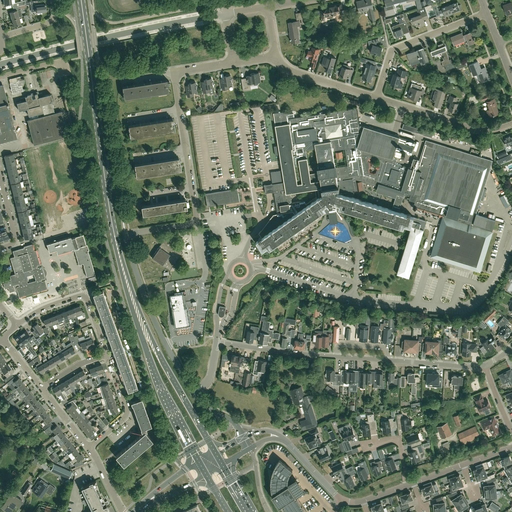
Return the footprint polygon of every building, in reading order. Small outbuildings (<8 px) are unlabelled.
[(371,21),(375,20),(372,10),(373,10),(370,0),(366,0),(357,2),(359,13),(368,11),(371,21)] [(409,0),(410,2),(415,0),(414,0),(389,0),(384,2),(386,7),(384,8),(386,17),(395,14),(393,8),(394,8),(394,6),(399,4),(399,3),(401,3),(400,1),(404,0),(409,0)] [(35,1),(26,2),(26,5),(30,4),(31,8),(35,8),(36,11),(36,12),(46,11),(45,4),(42,4),(35,5),(35,4),(35,1)] [(511,2),(503,5),(507,16),(511,14),(511,13),(511,2)] [(440,14),(443,13),(445,17),(452,14),(452,13),(460,10),(457,3),(442,9),(442,10),(438,11),(436,6),(437,5),(436,3),(432,4),(436,16),(440,15),(440,14)] [(347,8),(342,9),(341,5),(335,7),(327,8),(327,10),(324,11),(323,10),(321,11),(320,11),(316,12),(316,15),(320,14),(321,21),(323,21),(324,22),(327,21),(327,20),(329,20),(329,19),(333,18),(334,19),(335,22),(334,22),(341,21),(347,20),(346,16),(348,15),(347,8)] [(14,11),(10,12),(12,19),(19,17),(17,10),(20,9),(19,6),(13,7),(14,11)] [(416,25),(419,24),(420,26),(425,24),(423,20),(429,18),(425,7),(418,10),(420,14),(421,14),(421,15),(411,19),(413,24),(415,23),(416,25)] [(301,24),(304,24),(302,12),(295,13),(296,20),(301,19),(301,24)] [(397,30),(394,31),(396,38),(404,35),(403,34),(401,28),(407,26),(403,13),(399,15),(400,18),(398,18),(400,23),(395,25),(397,30)] [(19,17),(12,19),(14,26),(21,24),(19,17)] [(297,26),(299,26),(299,21),(292,22),(293,27),(289,27),(290,33),(291,39),(290,39),(291,43),(299,42),(298,34),(297,26)] [(468,45),(474,43),(471,33),(463,35),(462,33),(451,37),(454,45),(466,41),(468,45)] [(378,39),(372,40),(368,41),(369,48),(371,49),(370,52),(379,55),(382,48),(377,46),(376,42),(379,42),(378,39)] [(442,44),(438,45),(439,48),(431,51),(432,55),(441,52),(444,60),(441,61),(443,66),(444,65),(447,71),(454,68),(454,67),(456,66),(455,64),(453,65),(450,59),(449,60),(445,51),(446,50),(445,46),(444,47),(442,44)] [(308,59),(313,61),(312,63),(311,67),(315,68),(317,60),(316,59),(319,50),(312,48),(311,52),(308,51),(307,55),(309,56),(308,59)] [(421,65),(428,62),(423,49),(407,55),(411,65),(420,62),(421,65)] [(331,73),(335,58),(331,57),(331,59),(324,57),(321,65),(328,67),(326,72),(331,73)] [(367,63),(362,77),(367,79),(366,80),(370,81),(372,76),(373,76),(376,66),(374,65),(375,62),(366,59),(365,63),(367,63)] [(478,61),(469,65),(473,75),(478,74),(481,82),(485,80),(485,81),(487,80),(486,80),(489,78),(489,79),(490,81),(485,67),(481,69),(478,61)] [(351,76),(353,70),(342,67),(341,71),(337,70),(336,74),(340,75),(339,76),(346,78),(347,75),(351,76)] [(404,78),(406,72),(398,69),(397,75),(394,74),(391,85),(401,88),(402,84),(399,83),(401,77),(404,78)] [(259,76),(259,73),(250,74),(250,75),(247,76),(247,78),(241,79),(243,91),(251,89),(250,86),(254,85),(253,83),(260,82),(260,81),(261,80),(260,77),(259,76)] [(221,79),(221,83),(222,90),(229,89),(228,86),(229,85),(232,85),(232,82),(233,81),(232,79),(231,79),(231,75),(230,75),(230,74),(226,75),(226,76),(224,76),(224,78),(221,79)] [(210,88),(213,87),(213,85),(214,84),(213,82),(212,82),(212,78),(211,78),(211,77),(207,78),(207,79),(205,79),(205,81),(202,82),(203,93),(210,92),(209,89),(210,88)] [(167,80),(122,87),(124,98),(169,90),(167,83),(169,83),(169,81),(167,81),(167,80)] [(22,85),(18,86),(17,84),(18,83),(18,81),(10,83),(12,94),(23,91),(22,85)] [(198,88),(197,86),(196,86),(196,82),(195,82),(191,82),(191,83),(191,82),(191,83),(189,83),(189,85),(186,86),(188,97),(194,96),(193,93),(194,92),(197,92),(197,89),(198,88)] [(0,141),(17,137),(15,129),(14,130),(14,128),(14,127),(9,107),(8,107),(8,105),(8,102),(3,84),(0,84),(0,141)] [(411,88),(408,98),(417,100),(419,95),(422,96),(424,90),(421,89),(422,87),(412,84),(411,88)] [(443,98),(445,92),(434,88),(431,100),(436,102),(434,106),(440,107),(443,98)] [(21,101),(17,103),(19,110),(27,108),(29,115),(37,113),(38,115),(29,117),(30,119),(27,120),(33,145),(68,135),(61,111),(54,113),(52,102),(53,102),(51,94),(43,96),(42,92),(39,93),(37,94),(37,93),(31,95),(31,94),(27,95),(27,96),(25,97),(20,98),(21,101)] [(489,116),(498,113),(494,103),(495,102),(494,99),(490,100),(488,94),(486,96),(481,97),(479,98),(480,101),(486,99),(489,110),(487,110),(489,116)] [(457,112),(458,108),(456,108),(457,104),(455,103),(456,101),(455,100),(455,98),(450,96),(448,102),(451,103),(449,110),(457,112)] [(273,186),(273,189),(274,191),(277,211),(302,207),(302,209),(295,214),(293,211),(273,215),(261,231),(260,231),(258,233),(261,237),(258,239),(259,240),(256,241),(262,250),(268,246),(270,249),(272,247),(273,248),(273,249),(279,245),(282,243),(281,243),(293,235),(293,236),(295,236),(297,234),(297,233),(297,232),(299,230),(300,231),(301,231),(303,230),(304,228),(303,228),(315,220),(316,219),(318,218),(326,212),(327,214),(328,214),(328,213),(330,213),(330,214),(331,215),(332,215),(333,215),(334,215),(334,214),(335,214),(335,213),(335,212),(336,212),(338,212),(338,210),(339,208),(400,227),(403,228),(404,225),(406,226),(410,227),(411,226),(406,244),(407,245),(406,251),(404,250),(397,274),(409,278),(416,254),(415,253),(417,247),(418,248),(423,230),(424,230),(425,229),(427,221),(413,217),(410,216),(411,215),(407,214),(407,215),(405,214),(399,212),(404,194),(410,196),(410,197),(411,198),(413,199),(415,200),(414,205),(418,207),(418,206),(441,213),(444,214),(444,215),(445,215),(444,217),(443,217),(431,256),(474,270),(479,271),(492,230),(495,220),(488,218),(476,214),(480,200),(483,200),(487,189),(484,188),(492,160),(426,140),(419,160),(414,158),(411,168),(409,167),(409,168),(406,168),(406,166),(404,165),(403,167),(401,166),(402,165),(396,163),(397,159),(393,158),(396,150),(411,155),(415,142),(399,138),(398,137),(398,136),(395,135),(394,136),(391,135),(389,134),(372,129),(372,128),(369,127),(368,128),(363,127),(363,128),(359,126),(357,108),(315,114),(294,118),(293,113),(288,114),(287,111),(282,112),(273,113),(277,134),(278,144),(278,145),(277,146),(274,146),(275,155),(280,155),(280,158),(282,166),(282,170),(281,170),(273,172),(271,172),(272,172),(272,174),(272,176),(271,176),(271,177),(272,183),(272,184),(273,186)] [(173,120),(128,126),(130,136),(130,137),(175,130),(175,129),(173,120)] [(402,129),(427,136),(431,138),(433,133),(404,124),(402,129)] [(511,135),(509,137),(509,136),(507,137),(507,138),(503,139),(506,146),(511,145),(511,147),(511,135)] [(17,153),(13,154),(4,156),(4,158),(5,162),(14,159),(14,156),(17,156),(17,153)] [(179,159),(134,166),(136,175),(136,176),(181,169),(181,168),(179,159)] [(268,184),(264,185),(265,189),(265,193),(269,192),(274,191),(273,189),(273,186),(272,184),(272,183),(268,184)] [(240,201),(238,191),(237,188),(205,194),(207,207),(240,201)] [(185,199),(150,205),(141,206),(142,215),(187,208),(185,199)] [(18,212),(18,214),(19,218),(28,215),(30,215),(28,210),(18,212)] [(3,240),(8,238),(6,229),(0,231),(3,240)] [(73,248),(74,251),(78,265),(81,264),(83,264),(84,266),(83,266),(86,277),(94,274),(95,275),(87,250),(88,250),(87,245),(86,245),(83,234),(82,234),(82,235),(75,237),(74,237),(75,237),(71,238),(70,236),(46,244),(49,252),(56,250),(57,254),(71,250),(71,249),(73,248)] [(182,252),(167,242),(164,240),(151,258),(169,270),(182,252)] [(10,258),(15,274),(10,276),(10,279),(2,281),(3,284),(5,289),(8,288),(9,292),(17,290),(19,297),(47,289),(45,280),(44,280),(44,278),(45,278),(45,277),(45,276),(46,275),(46,274),(46,273),(46,272),(46,271),(46,270),(45,269),(44,269),(44,268),(43,268),(42,268),(42,267),(41,266),(40,266),(40,264),(36,250),(34,251),(32,244),(23,247),(24,248),(12,251),(14,257),(10,258)] [(96,293),(93,294),(98,310),(108,307),(102,291),(97,292),(96,292),(96,293)] [(171,300),(170,300),(171,304),(173,311),(172,311),(173,318),(174,317),(174,319),(175,327),(187,325),(189,325),(187,308),(184,309),(182,294),(174,295),(170,296),(171,300)] [(73,308),(77,317),(82,315),(83,317),(85,316),(84,312),(83,313),(82,311),(82,312),(79,306),(73,308)] [(490,310),(486,315),(488,317),(488,316),(491,314),(492,315),(497,310),(492,306),(489,309),(490,310)] [(104,326),(114,323),(108,307),(98,310),(104,326)] [(77,317),(73,308),(67,311),(72,322),(71,319),(74,318),(77,325),(79,324),(79,323),(77,317)] [(72,322),(67,311),(61,313),(66,325),(65,321),(68,320),(69,323),(72,322)] [(66,325),(61,313),(55,316),(60,327),(60,326),(63,325),(64,326),(66,325)] [(60,327),(55,316),(49,318),(53,327),(52,325),(56,324),(58,328),(60,327)] [(504,339),(507,336),(508,335),(507,335),(508,334),(509,334),(509,333),(511,330),(505,325),(509,321),(504,316),(497,324),(500,326),(499,328),(499,330),(500,331),(498,333),(500,336),(501,337),(503,339),(504,339)] [(53,327),(49,318),(44,320),(46,326),(49,325),(50,328),(53,327)] [(258,342),(263,343),(267,321),(263,321),(261,333),(259,332),(258,342)] [(263,343),(268,344),(268,341),(270,341),(270,338),(272,339),(272,338),(279,339),(280,333),(276,332),(275,333),(273,333),(273,330),(269,329),(270,322),(267,321),(263,343)] [(32,332),(35,337),(43,332),(37,323),(32,327),(34,330),(32,332)] [(104,326),(110,343),(120,339),(114,323),(104,326)] [(367,325),(359,324),(358,339),(366,340),(367,325)] [(254,334),(258,335),(259,327),(252,326),(251,331),(248,331),(246,340),(253,341),(254,334)] [(378,327),(371,326),(370,341),(377,342),(378,327)] [(385,328),(383,342),(391,343),(392,328),(385,328)] [(322,346),(323,330),(323,332),(317,331),(317,334),(313,333),(313,343),(316,343),(315,346),(322,347),(322,346)] [(332,334),(331,333),(331,331),(323,330),(322,346),(328,346),(329,341),(332,341),(332,334)] [(26,331),(22,334),(31,346),(35,343),(36,345),(39,343),(36,338),(36,339),(33,336),(31,338),(26,331)] [(92,338),(92,339),(91,337),(92,336),(91,333),(88,333),(89,337),(85,338),(88,347),(94,345),(92,338)] [(25,343),(28,348),(31,351),(28,354),(31,359),(37,355),(31,346),(22,334),(18,337),(20,341),(18,342),(20,346),(23,344),(25,343)] [(306,343),(306,340),(310,341),(310,335),(306,334),(306,338),(302,338),(303,334),(301,334),(299,348),(301,348),(301,349),(303,349),(304,349),(304,343),(306,343)] [(88,347),(85,338),(79,340),(77,335),(73,337),(76,344),(80,342),(82,349),(88,347)] [(412,340),(411,351),(417,351),(417,350),(420,350),(421,342),(422,342),(423,337),(419,336),(419,342),(418,342),(418,341),(412,340)] [(445,353),(445,354),(446,354),(446,353),(449,354),(451,354),(456,354),(456,353),(457,353),(457,349),(456,349),(457,347),(457,346),(456,346),(452,346),(452,345),(450,343),(449,343),(450,338),(447,338),(447,337),(444,336),(443,344),(443,345),(446,345),(446,346),(446,353),(445,353)] [(493,343),(496,341),(493,336),(488,339),(482,343),(484,346),(480,348),(482,350),(481,350),(482,351),(483,351),(484,353),(487,351),(488,351),(494,347),(491,344),(492,343),(493,343)] [(120,339),(110,343),(116,359),(126,355),(120,339)] [(411,351),(412,340),(405,340),(405,341),(402,341),(401,348),(405,349),(405,350),(411,351)] [(443,345),(443,344),(442,344),(442,340),(437,340),(436,342),(433,342),(432,353),(438,353),(438,352),(443,352),(443,345)] [(426,352),(432,353),(433,342),(426,341),(426,343),(423,343),(422,351),(426,351),(426,352)] [(64,348),(61,350),(62,352),(66,357),(71,354),(63,342),(61,343),(64,348)] [(71,343),(65,346),(63,342),(71,354),(76,351),(72,346),(71,343)] [(470,351),(476,352),(477,344),(471,344),(463,343),(462,355),(470,355),(470,351)] [(54,350),(57,355),(60,360),(66,357),(62,352),(61,350),(59,346),(57,348),(59,351),(56,353),(54,349),(54,350)] [(60,360),(57,355),(54,350),(52,351),(53,353),(52,353),(54,357),(52,358),(55,363),(60,360)] [(52,358),(49,352),(46,354),(50,360),(47,361),(51,366),(55,363),(52,358)] [(45,362),(42,364),(45,369),(51,366),(47,361),(44,355),(42,357),(45,362)] [(116,359),(121,375),(131,371),(126,355),(116,359)] [(232,360),(231,362),(230,371),(235,372),(238,356),(233,355),(232,360)] [(40,373),(45,369),(42,364),(38,356),(33,360),(34,362),(37,360),(39,363),(36,365),(37,366),(33,368),(36,373),(39,371),(40,373)] [(257,365),(255,364),(253,374),(258,375),(259,372),(261,372),(262,372),(262,371),(265,371),(265,368),(266,367),(266,366),(266,365),(266,361),(265,360),(263,360),(263,361),(259,360),(258,364),(257,365)] [(2,368),(0,369),(7,377),(3,380),(5,382),(13,376),(11,374),(14,372),(8,364),(2,368)] [(95,367),(97,373),(98,375),(102,373),(104,377),(106,376),(105,372),(104,372),(103,370),(103,371),(101,365),(95,367)] [(98,375),(97,373),(95,367),(89,369),(91,375),(92,377),(95,376),(97,380),(99,379),(98,375)] [(338,385),(338,375),(335,375),(334,374),(335,370),(331,370),(330,369),(328,369),(328,370),(327,370),(327,373),(326,373),(325,374),(325,376),(326,377),(327,377),(327,380),(330,380),(329,382),(332,382),(332,385),(338,385)] [(511,372),(511,369),(499,375),(503,384),(508,381),(510,386),(511,384),(511,372)] [(78,373),(81,379),(82,381),(86,378),(85,376),(86,376),(83,370),(78,373)] [(341,377),(340,384),(343,385),(344,382),(349,382),(349,386),(349,370),(349,372),(346,372),(346,370),(345,370),(345,372),(344,372),(344,376),(343,377),(341,377),(341,373),(341,376),(341,377)] [(349,370),(349,386),(357,387),(358,374),(355,374),(355,373),(355,372),(354,372),(354,370),(349,370)] [(121,375),(127,391),(137,388),(131,371),(121,375)] [(358,374),(357,387),(357,386),(365,387),(366,372),(363,372),(363,371),(361,371),(361,372),(360,372),(360,373),(360,377),(359,378),(358,378),(358,374)] [(366,372),(365,387),(366,383),(374,383),(373,388),(374,388),(374,375),(374,378),(372,378),(371,378),(371,374),(371,373),(370,373),(370,371),(371,371),(369,371),(369,373),(366,372)] [(374,375),(374,388),(377,388),(377,383),(382,383),(382,380),(383,372),(378,371),(378,372),(378,373),(377,373),(377,374),(377,375),(374,375)] [(388,372),(388,384),(397,384),(397,387),(400,387),(401,377),(397,377),(397,379),(394,378),(394,372),(388,372)] [(412,373),(408,372),(408,381),(412,381),(412,394),(416,394),(416,387),(415,387),(415,377),(414,377),(414,373),(412,373)] [(76,382),(81,379),(78,373),(73,377),(76,382)] [(434,383),(434,387),(442,387),(442,377),(439,377),(439,375),(439,374),(438,374),(428,374),(428,373),(428,374),(427,382),(427,383),(428,383),(434,383)] [(12,383),(15,388),(12,390),(22,382),(18,377),(16,379),(14,377),(7,383),(9,385),(12,383)] [(73,377),(68,380),(71,385),(73,383),(74,386),(75,385),(77,389),(79,387),(77,384),(76,382),(73,377)] [(95,386),(92,382),(92,381),(90,378),(86,380),(89,385),(91,384),(92,388),(95,386)] [(72,392),(74,390),(71,385),(68,380),(63,383),(67,390),(70,389),(72,392)] [(19,392),(21,391),(26,387),(22,382),(12,390),(14,392),(16,395),(19,392)] [(67,390),(63,383),(58,386),(61,391),(63,389),(65,392),(67,390)] [(101,392),(110,389),(108,383),(99,386),(101,392)] [(52,389),(56,394),(57,397),(60,395),(63,400),(61,401),(63,404),(67,401),(61,391),(58,386),(52,389)] [(30,392),(26,387),(21,391),(19,392),(16,395),(17,397),(18,396),(21,399),(22,398),(30,392)] [(306,396),(304,397),(301,387),(290,390),(295,405),(302,402),(303,406),(302,406),(307,421),(300,423),(302,430),(317,425),(310,404),(309,404),(306,396)] [(110,389),(101,392),(103,398),(112,395),(110,389)] [(22,398),(25,402),(26,401),(26,402),(33,396),(30,392),(22,398)] [(487,399),(483,401),(482,399),(482,398),(481,394),(474,397),(477,404),(476,404),(480,411),(490,407),(487,399)] [(112,395),(103,398),(105,404),(114,400),(112,395)] [(30,406),(37,401),(33,396),(26,402),(28,404),(30,406)] [(141,399),(133,401),(131,402),(132,406),(141,429),(140,430),(141,432),(142,432),(143,433),(146,430),(145,428),(151,426),(141,399)] [(70,413),(78,407),(72,400),(65,404),(67,407),(66,408),(70,413)] [(114,400),(105,404),(107,409),(116,406),(114,400)] [(30,413),(30,414),(41,406),(37,401),(30,406),(32,408),(34,411),(30,413)] [(44,410),(41,406),(30,414),(32,415),(35,413),(37,415),(34,418),(39,414),(44,410)] [(116,406),(107,409),(109,415),(118,412),(116,406)] [(78,407),(70,413),(73,418),(79,414),(75,409),(78,407)] [(36,420),(38,418),(40,420),(43,419),(48,415),(44,410),(39,414),(34,418),(36,420)] [(81,411),(79,414),(73,418),(77,422),(85,416),(81,411)] [(401,425),(402,429),(402,430),(403,430),(404,430),(406,430),(406,429),(409,429),(409,426),(412,426),(411,420),(408,421),(408,418),(403,419),(402,413),(396,414),(398,425),(400,424),(401,425)] [(371,434),(370,430),(370,429),(371,428),(374,428),(373,421),(374,420),(373,414),(370,414),(371,416),(368,417),(368,421),(366,421),(366,423),(365,424),(361,425),(362,428),(361,428),(361,429),(361,431),(362,431),(363,435),(367,435),(368,435),(369,435),(370,434),(371,434)] [(48,415),(43,419),(44,421),(43,422),(45,425),(42,426),(45,430),(52,424),(49,421),(51,419),(48,415)] [(457,426),(462,424),(458,415),(454,417),(457,426)] [(85,416),(77,422),(81,427),(88,421),(89,421),(85,416)] [(497,423),(496,423),(494,417),(481,422),(484,429),(488,428),(490,428),(493,435),(500,432),(498,426),(497,426),(496,424),(497,423)] [(386,433),(387,432),(391,431),(390,427),(391,426),(394,426),(393,418),(388,418),(389,421),(382,422),(382,426),(381,427),(381,429),(382,430),(383,430),(383,433),(384,432),(385,433),(386,433)] [(88,421),(81,427),(85,432),(92,426),(88,421)] [(437,427),(442,439),(452,435),(447,423),(437,427)] [(53,431),(55,434),(50,438),(60,430),(56,425),(54,427),(52,424),(45,430),(44,431),(46,434),(50,431),(51,433),(53,431)] [(88,437),(94,432),(96,431),(92,426),(85,432),(88,437)] [(317,444),(321,442),(319,438),(317,439),(315,434),(319,432),(316,426),(308,431),(310,435),(311,436),(305,438),(307,443),(308,443),(308,444),(308,445),(309,447),(310,447),(310,448),(318,444),(317,444)] [(342,441),(343,446),(350,443),(348,439),(352,438),(352,437),(355,436),(352,428),(348,429),(345,430),(343,426),(339,428),(340,433),(341,432),(345,440),(342,441)] [(480,437),(476,426),(458,435),(463,445),(480,437)] [(54,443),(64,435),(60,430),(50,438),(52,440),(55,437),(57,440),(54,443)] [(146,430),(143,433),(136,439),(130,444),(137,453),(152,440),(145,432),(146,431),(146,430)] [(415,443),(416,445),(421,443),(418,433),(414,434),(410,435),(411,435),(407,437),(409,444),(414,442),(415,443)] [(57,447),(57,448),(68,439),(67,439),(68,438),(66,436),(65,437),(64,435),(54,443),(55,445),(58,443),(60,445),(57,447)] [(71,444),(68,439),(57,448),(59,449),(62,447),(64,449),(64,450),(63,450),(61,452),(71,444)] [(448,442),(442,444),(446,454),(452,451),(448,442)] [(75,449),(71,444),(61,452),(63,454),(65,452),(67,454),(65,456),(65,457),(75,449)] [(130,444),(124,449),(115,456),(123,465),(137,453),(130,444)] [(420,459),(419,459),(418,455),(423,453),(420,445),(411,448),(413,451),(409,452),(413,462),(414,462),(416,462),(417,460),(420,459)] [(318,454),(319,456),(320,457),(319,458),(320,459),(321,460),(321,461),(330,456),(329,454),(330,453),(330,452),(329,449),(327,450),(325,446),(318,449),(320,453),(318,454)] [(74,457),(78,453),(75,449),(65,457),(66,459),(69,456),(72,459),(74,457)] [(84,464),(81,460),(83,459),(83,457),(81,455),(80,454),(80,455),(78,453),(74,457),(72,459),(70,460),(71,463),(76,460),(77,462),(73,465),(75,467),(84,464)] [(385,458),(381,459),(384,466),(385,470),(388,469),(389,470),(396,468),(391,455),(385,458)] [(503,470),(504,470),(511,464),(511,462),(509,456),(504,458),(504,459),(500,461),(502,466),(503,466),(505,469),(503,470)] [(306,511),(296,496),(298,494),(302,491),(295,480),(289,484),(288,485),(288,484),(288,483),(288,479),(288,478),(290,474),(290,473),(292,470),(280,459),(276,464),(274,467),(272,473),(271,476),(271,483),(271,485),(272,492),(273,495),(272,495),(279,506),(282,505),(286,511),(306,511)] [(375,461),(370,462),(371,466),(375,475),(381,473),(379,467),(382,466),(380,460),(375,462),(375,461)] [(344,470),(346,469),(344,465),(343,465),(342,465),(341,463),(338,464),(336,464),(335,465),(332,467),(332,468),(333,470),(334,470),(335,474),(338,473),(339,476),(347,472),(345,473),(344,470)] [(369,473),(367,467),(366,467),(364,463),(360,465),(361,468),(360,469),(357,471),(361,480),(362,480),(363,480),(364,479),(365,478),(368,477),(367,474),(369,473)] [(54,464),(51,471),(68,478),(71,472),(54,464)] [(301,464),(297,467),(301,472),(305,469),(301,464)] [(475,475),(485,471),(483,466),(476,469),(476,468),(473,470),(474,472),(475,475)] [(485,481),(486,480),(491,478),(490,475),(487,476),(485,471),(475,475),(477,480),(484,478),(485,481)] [(347,473),(347,472),(339,476),(342,482),(344,481),(347,488),(348,487),(349,488),(351,487),(351,486),(354,484),(353,482),(354,481),(353,480),(352,479),(350,475),(347,477),(345,473),(347,473)] [(451,483),(461,480),(460,477),(459,474),(457,476),(449,478),(451,483)] [(45,491),(48,486),(53,490),(55,488),(48,483),(47,484),(41,479),(39,482),(39,481),(32,490),(38,495),(39,495),(41,496),(42,495),(45,498),(48,494),(45,491)] [(449,487),(451,493),(456,491),(457,491),(456,488),(463,485),(461,480),(451,483),(452,486),(449,487)] [(95,481),(83,486),(95,511),(109,511),(106,504),(105,505),(104,502),(105,502),(103,498),(103,497),(101,498),(100,496),(101,495),(101,494),(100,495),(98,493),(100,492),(96,484),(95,485),(93,482),(95,481)] [(31,485),(28,483),(24,488),(21,493),(24,495),(28,490),(31,485)] [(424,487),(422,488),(423,491),(424,495),(431,492),(432,496),(439,493),(438,489),(435,490),(433,484),(424,487)] [(402,510),(408,508),(406,502),(413,499),(411,495),(410,492),(407,493),(400,496),(402,502),(400,503),(402,510)] [(1,506),(9,511),(12,507),(10,506),(13,502),(19,506),(22,501),(18,499),(19,498),(14,494),(13,494),(10,493),(9,494),(10,494),(4,502),(6,503),(3,507),(1,506)] [(451,500),(455,506),(466,499),(464,495),(463,496),(461,494),(451,500)] [(466,499),(455,506),(456,505),(459,511),(468,505),(467,503),(468,502),(466,499)] [(372,509),(373,511),(383,508),(381,503),(374,506),(374,505),(371,506),(372,509)] [(482,503),(478,505),(480,511),(487,511),(485,504),(483,505),(482,503)]
